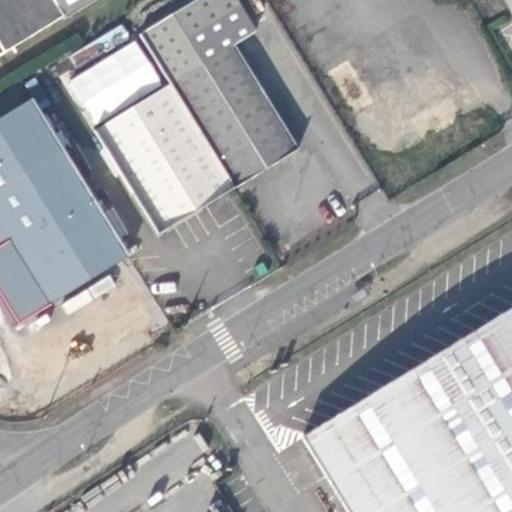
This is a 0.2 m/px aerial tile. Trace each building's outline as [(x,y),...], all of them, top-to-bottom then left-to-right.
[(0,0),(0,42),(8,55),(100,0),(0,0)] [(171,87),(234,190),(299,150),(236,49),(260,34),(245,8),(192,40),(207,65),(171,87)] [(161,235),(234,190),(171,87),(96,133),(161,235)] [(0,294),(4,301),(19,326),(125,260),(130,257),(32,100),(0,119),(0,294)] [(511,511),(511,310),(302,438),(347,511),(511,511)]
